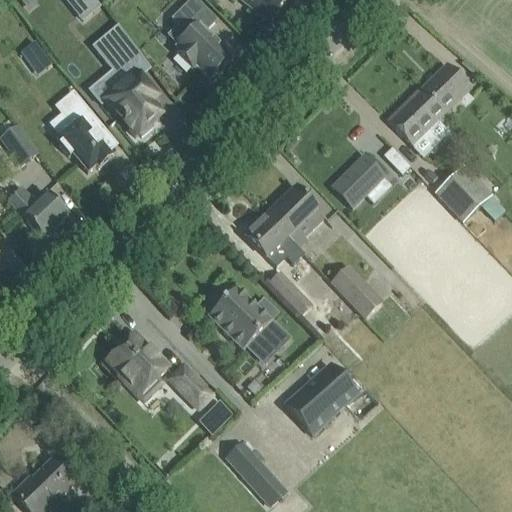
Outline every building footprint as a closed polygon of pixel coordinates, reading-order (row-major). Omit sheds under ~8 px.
[(94,0),(65,0),(80,24),(101,11),(94,0)] [(188,39),(176,50),(179,53),(176,55),(193,72),(196,70),(209,83),(231,60),(206,34),(217,23),(194,0),(192,0),(171,22),(188,39)] [(235,0),(268,26),(289,0),(235,0)] [(118,29),(93,50),(123,87),(104,103),(121,123),(120,124),(123,127),(124,126),(135,140),(138,136),(141,139),(151,131),(149,128),(159,119),(151,110),(158,105),(125,65),(137,54),(118,29)] [(22,54),(38,76),(52,66),(36,44),(22,54)] [(388,125),(411,148),(413,147),(435,125),(438,128),(445,120),(442,117),(468,91),(446,69),(420,95),(419,94),(388,125)] [(105,152),(98,143),(106,136),(76,99),(58,114),(76,135),(62,146),(65,150),(62,152),(72,164),(75,162),(90,180),(99,173),(101,176),(114,165),(104,153),(105,152)] [(37,157),(16,129),(0,141),(20,169),(37,157)] [(360,163),(332,191),(351,211),(364,198),(382,181),(383,180),(373,170),(370,173),(360,163)] [(404,164),(395,172),(401,179),(410,170),(404,164)] [(463,225),(490,199),(463,171),(436,196),(463,225)] [(287,240),(315,213),(317,212),(295,190),(294,191),(267,218),(287,240)] [(21,219),(43,242),(67,219),(45,196),(32,209),(18,194),(7,205),(21,219)] [(303,257),(288,241),(287,240),(267,218),(245,239),(266,260),(276,251),(291,267),(303,257)] [(364,321),(381,306),(349,272),(332,287),(364,321)] [(311,309),(280,277),(270,286),(301,319),(311,309)] [(236,291),(208,320),(243,354),(259,336),(276,352),(287,340),(236,291)] [(308,313),(304,324),(319,330),(324,320),(308,313)] [(118,379),(119,380),(144,404),(162,386),(157,382),(167,372),(133,337),(110,360),(124,374),(118,379)] [(285,409),(311,439),(356,399),(329,369),(285,409)] [(183,371),(170,383),(191,405),(203,393),(210,400),(211,399),(183,371)] [(242,448),(226,462),(269,509),(285,496),(242,448)] [(23,487),(11,499),(23,511),(46,511),(76,483),(55,461),(26,489),(23,487)] [(135,511),(127,503),(116,511),(135,511)]
